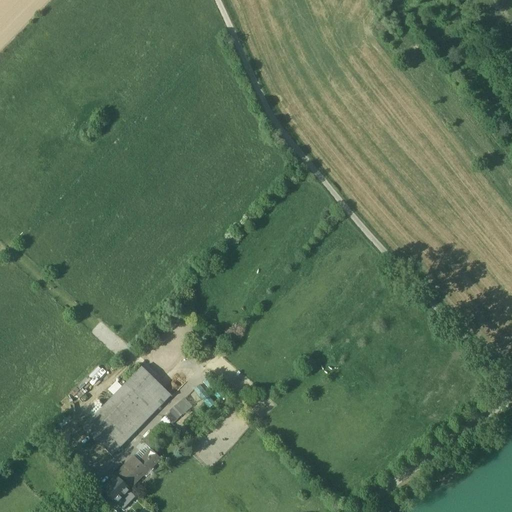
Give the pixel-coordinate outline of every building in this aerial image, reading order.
[(88,377),(100,388),(111,377),(98,366),(88,377)] [(141,368),(125,385),(141,401),(154,413),(170,396),(141,368)] [(125,385),(83,428),(99,444),(141,401),(125,385)] [(209,408),(215,403),(200,386),(195,391),(209,408)] [(197,400),(197,398),(197,395),(195,394),(193,392),(191,392),(189,392),(187,394),(186,396),(186,398),(186,400),(187,402),(189,403),(191,403),(194,403),(195,402),(197,400)] [(141,401),(99,444),(112,457),(154,413),(141,401)] [(171,423),(185,413),(179,405),(165,414),(171,423)] [(154,429),(142,441),(148,447),(160,435),(154,429)] [(138,462),(134,457),(115,477),(128,490),(129,489),(142,476),(143,476),(160,459),(150,449),(138,462)] [(115,477),(101,491),(116,505),(130,490),(129,489),(128,490),(115,477)]
